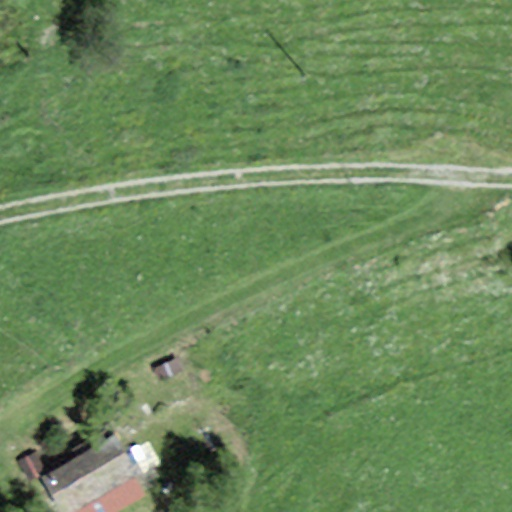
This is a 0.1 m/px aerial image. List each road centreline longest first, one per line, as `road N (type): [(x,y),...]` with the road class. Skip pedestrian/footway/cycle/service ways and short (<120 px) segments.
road 1 (track): [(490,179),(430,218),(216,305),(104,361),(0,425)]
road 2 (track): [(0,212),(212,179),(511,179)]
